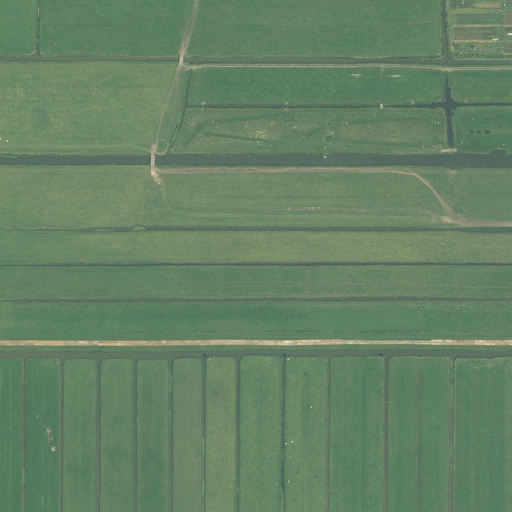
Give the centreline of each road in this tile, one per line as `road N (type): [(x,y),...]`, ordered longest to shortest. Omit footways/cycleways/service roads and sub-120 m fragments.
road 1 (track): [(511,224),(164,201),(153,149),(181,66)]
road 2 (track): [(511,69),(181,66)]
